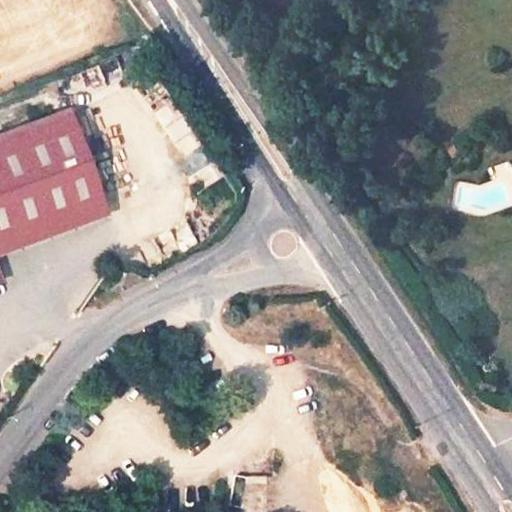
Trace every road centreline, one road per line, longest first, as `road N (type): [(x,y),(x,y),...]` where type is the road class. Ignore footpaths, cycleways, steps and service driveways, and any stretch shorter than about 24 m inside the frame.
road 1 (unclassified): [(0,459),(74,351),(125,311),(313,225)]
road 2 (secondary): [(503,511),(313,225)]
road 3 (unknown): [(74,351),(119,419),(155,452),(185,464),(253,434),(272,446),(309,511)]
road 4 (secondary): [(313,225),(165,0)]
